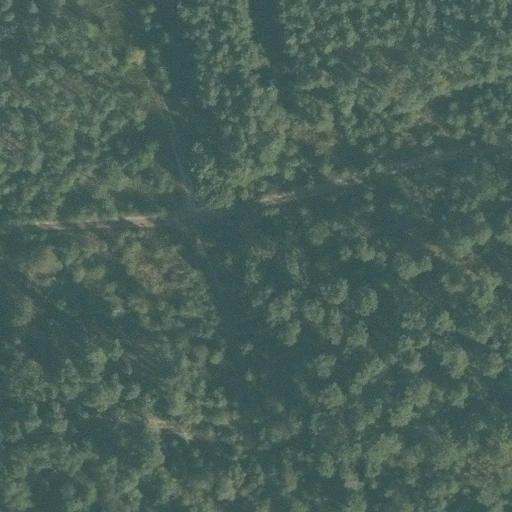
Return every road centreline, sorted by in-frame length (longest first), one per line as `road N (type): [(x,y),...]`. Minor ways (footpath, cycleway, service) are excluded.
road 1 (track): [(129,0),(271,511)]
road 2 (track): [(0,232),(196,221),(511,141)]
